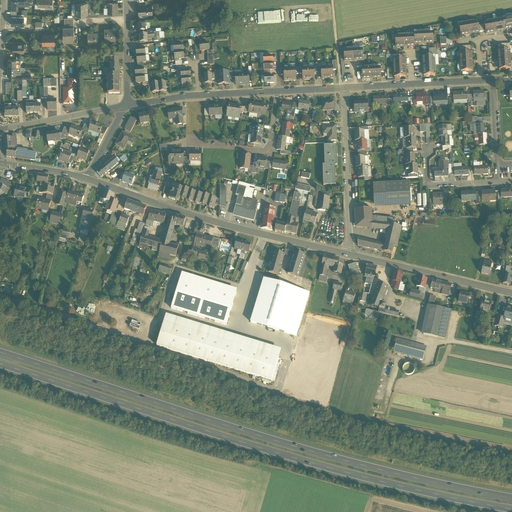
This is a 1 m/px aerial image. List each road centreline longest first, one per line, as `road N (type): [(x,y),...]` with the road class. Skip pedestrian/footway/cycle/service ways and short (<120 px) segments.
road 1 (motorway): [(511,496),(238,429),(0,351)]
road 2 (motorway): [(0,363),(359,474),(511,508)]
road 3 (track): [(0,295),(151,341),(190,213)]
road 4 (secondary): [(347,254),(87,180)]
road 5 (secondary): [(511,293),(347,254)]
road 6 (residential): [(343,87),(347,254)]
road 7 (residential): [(278,91),(125,106)]
road 8 (residential): [(481,81),(343,87)]
road 9 (residential): [(278,91),(268,153),(195,142)]
road 10 (residential): [(125,106),(0,130)]
